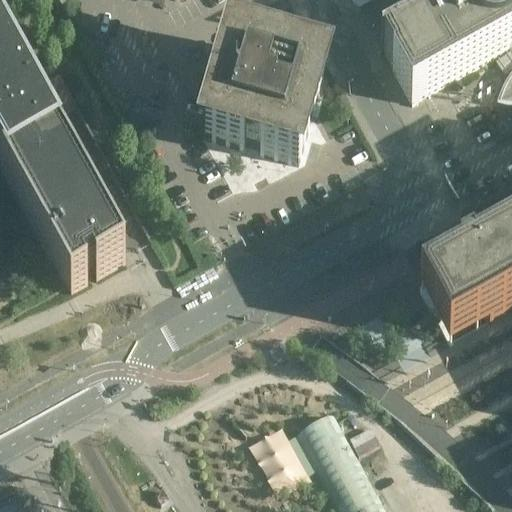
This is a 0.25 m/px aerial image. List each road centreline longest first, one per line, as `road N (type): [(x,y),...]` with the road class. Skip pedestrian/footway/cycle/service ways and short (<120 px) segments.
road 1 (unclassified): [(68,414),(130,378),(159,344),(400,206)]
road 2 (unclassified): [(400,206),(409,184),(404,162),(316,0)]
road 3 (unclassified): [(511,205),(446,234),(422,227),(400,206)]
